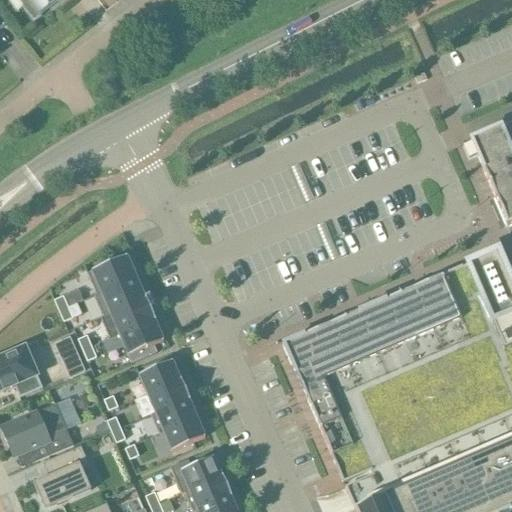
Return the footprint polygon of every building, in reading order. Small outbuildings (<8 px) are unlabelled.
[(36,19),(61,0),(8,0),(17,11),(25,5),(36,19)] [(511,124),(470,143),(507,230),(511,227),(511,124)] [(94,298),(136,280),(126,258),(87,275),(96,297),(94,298)] [(486,261),(485,261),(485,260),(303,338),(282,346),(291,367),(292,367),(343,486),(348,483),(350,488),(345,490),(345,491),(354,511),(509,511),(511,511),(511,287),(503,268),(502,268),(486,261)] [(103,319),(146,301),(146,300),(145,300),(136,280),(94,298),(103,319)] [(59,313),(68,309),(63,298),(54,302),(59,313)] [(119,338),(155,322),(146,301),(103,319),(103,320),(110,317),(119,338)] [(68,309),(59,313),(63,324),(73,320),(68,309)] [(155,322),(119,338),(128,359),(163,344),(154,323),(155,322)] [(49,346),(63,383),(82,375),(68,338),(49,346)] [(82,353),(91,349),(87,338),(78,342),(82,353)] [(91,349),(82,353),(87,364),(96,360),(91,349)] [(23,351),(0,361),(0,391),(3,391),(4,393),(15,388),(20,398),(40,389),(23,351)] [(139,377),(147,397),(181,382),(180,382),(172,363),(139,377)] [(189,401),(181,382),(147,397),(155,415),(150,417),(151,418),(189,401)] [(114,411),(109,400),(104,403),(108,413),(114,411)] [(159,437),(197,421),(189,403),(190,402),(189,401),(151,418),(152,419),(159,437)] [(55,405),(0,427),(0,435),(18,473),(73,448),(55,405)] [(111,435),(120,431),(116,420),(106,424),(107,425),(110,433),(111,435)] [(197,421),(159,437),(164,435),(172,454),(205,440),(197,421)] [(107,425),(95,429),(99,438),(110,433),(107,425)] [(120,431),(111,435),(116,446),(125,442),(120,431)] [(134,447),(125,451),(130,462),(139,458),(134,447)] [(48,479),(32,486),(43,511),(44,511),(90,492),(82,473),(89,470),(81,449),(42,466),(48,479)] [(188,493),(223,478),(222,478),(221,478),(213,459),(180,474),(188,493)] [(196,511),(231,497),(223,478),(188,493),(184,495),(191,511),(196,511)] [(150,510),(159,506),(155,495),(145,499),(150,510)] [(231,497),(196,511),(235,511),(230,499),(231,498),(231,497)]
